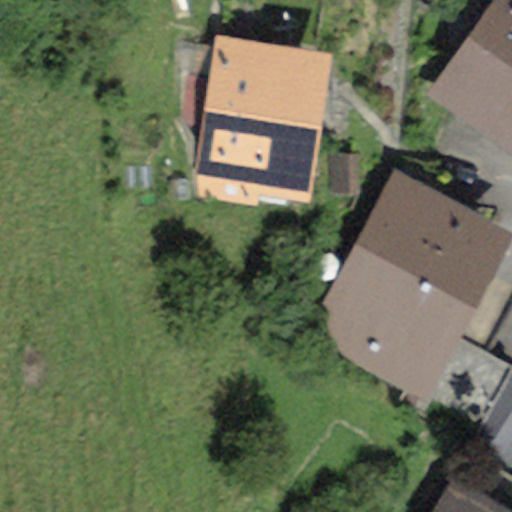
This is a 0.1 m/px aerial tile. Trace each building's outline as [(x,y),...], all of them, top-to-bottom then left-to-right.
[(511,0),(509,0),(511,1),(511,6),(454,89),(511,129),(511,0)] [(287,194),(306,70),(230,59),(209,196),(234,200),(236,186),(287,194)] [(358,194),(358,153),(330,153),(330,194),(358,194)] [(509,373),(511,367),(442,331),(491,238),(401,191),(329,328),(418,375),(412,387),(409,386),(398,406),(467,452),(477,434),(509,373)] [(511,432),(511,375),(509,373),(477,434),(501,449),(511,432)] [(478,511),(457,499),(449,511),(478,511)]
